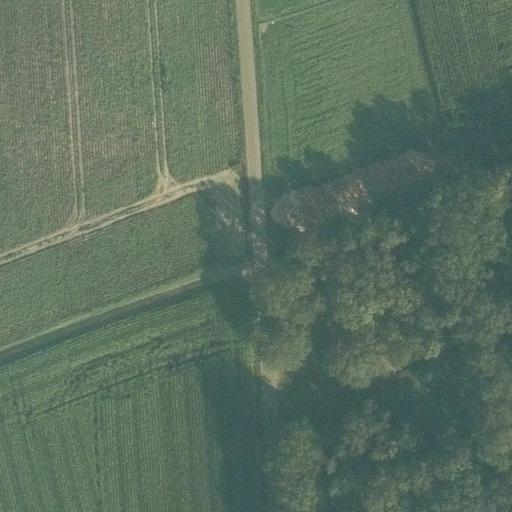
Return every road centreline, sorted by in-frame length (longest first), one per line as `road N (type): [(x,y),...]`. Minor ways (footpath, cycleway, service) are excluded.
road 1 (unclassified): [(244,0),(280,511)]
road 2 (track): [(0,360),(259,265)]
